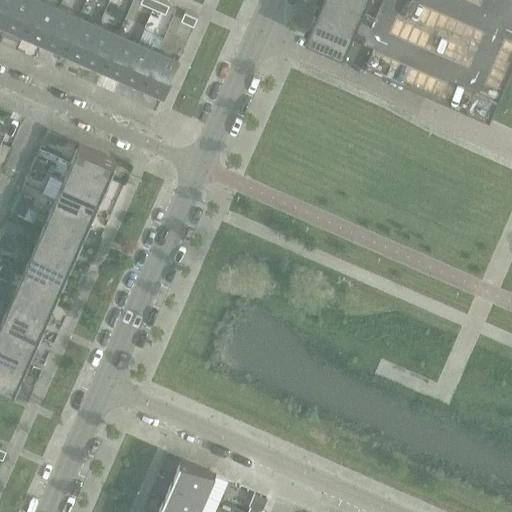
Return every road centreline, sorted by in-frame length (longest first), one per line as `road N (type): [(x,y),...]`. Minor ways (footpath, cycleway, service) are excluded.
road 1 (residential): [(391,511),(104,385)]
road 2 (unclassified): [(104,385),(201,166)]
road 3 (residential): [(475,130),(258,35)]
road 4 (residential): [(201,166),(0,78)]
road 5 (unclassified): [(201,166),(258,35)]
road 6 (unclassified): [(47,511),(104,385)]
